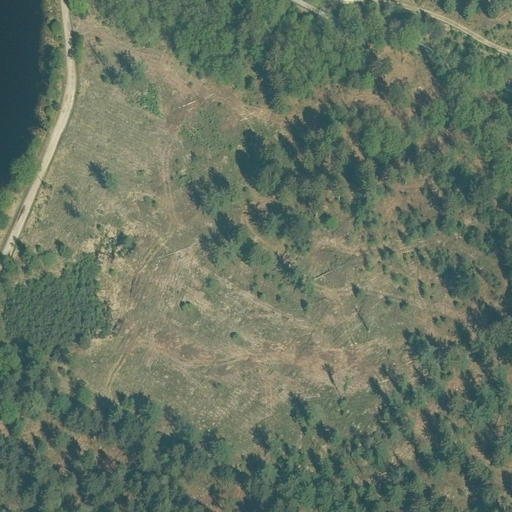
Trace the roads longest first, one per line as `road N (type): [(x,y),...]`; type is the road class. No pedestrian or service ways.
road 1 (track): [(61,0),(68,108),(0,272)]
road 2 (track): [(321,0),(427,14),(511,53)]
